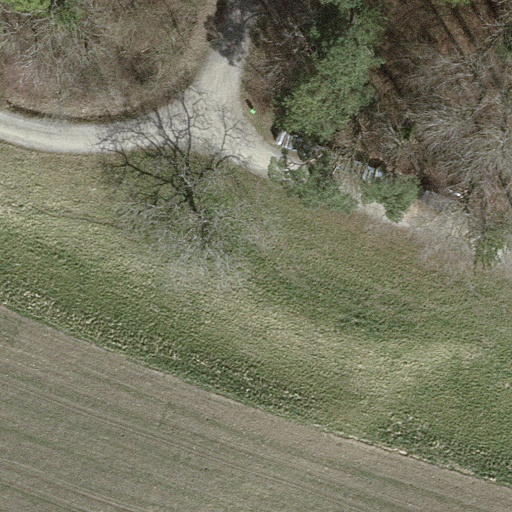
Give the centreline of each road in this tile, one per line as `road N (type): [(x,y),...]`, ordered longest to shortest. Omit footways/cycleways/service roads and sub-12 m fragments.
road 1 (track): [(511,254),(147,111)]
road 2 (track): [(0,111),(147,111),(195,84),(225,44),(232,0)]
